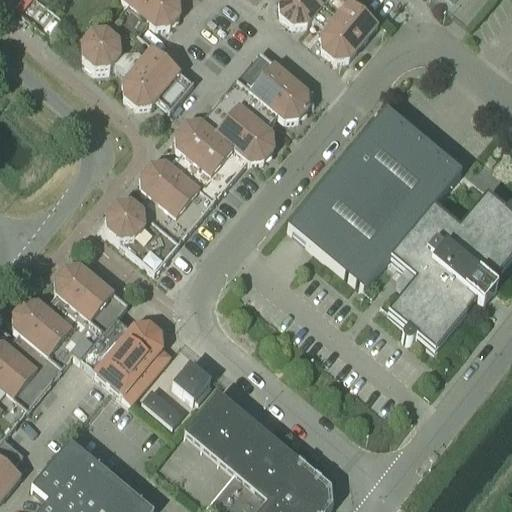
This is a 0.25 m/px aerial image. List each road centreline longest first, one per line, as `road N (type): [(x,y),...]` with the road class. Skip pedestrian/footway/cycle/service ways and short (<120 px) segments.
road 1 (unclassified): [(380,503),(175,322),(420,29),(511,107)]
road 2 (tertiary): [(28,249),(97,156),(93,138),(0,58)]
road 3 (unclassified): [(380,503),(511,342)]
